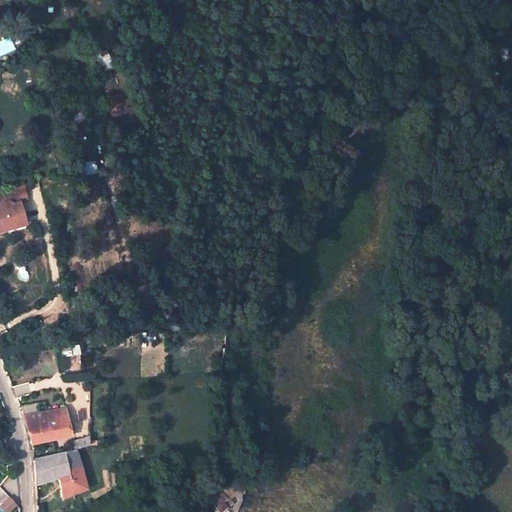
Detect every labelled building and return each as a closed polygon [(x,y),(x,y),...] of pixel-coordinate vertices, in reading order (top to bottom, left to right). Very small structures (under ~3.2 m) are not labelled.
[(0,201),(0,213),(1,213),(3,208),(11,206),(15,208),(21,207),(28,205),(25,194),(0,201)] [(0,213),(0,235),(1,236),(3,235),(5,234),(11,228),(27,224),(21,207),(15,208),(11,206),(3,208),(1,213),(0,213)] [(11,228),(5,234),(28,227),(27,224),(11,228)] [(25,266),(18,268),(23,285),(32,282),(30,276),(28,277),(25,266)] [(51,439),(47,412),(38,414),(36,403),(20,406),(22,417),(29,444),(51,439)] [(69,435),(65,409),(47,412),(51,439),(69,435)] [(81,439),(69,441),(72,449),(75,448),(83,447),(81,439)] [(34,486),(56,476),(62,498),(84,488),(75,448),(72,449),(54,453),(31,458),(34,486)] [(208,500),(216,511),(218,511),(232,503),(229,499),(239,492),(232,483),(208,500)] [(11,511),(16,507),(8,500),(0,510),(2,511),(11,511)]
